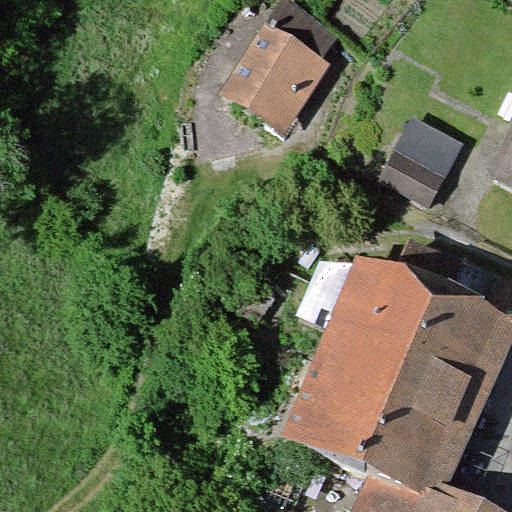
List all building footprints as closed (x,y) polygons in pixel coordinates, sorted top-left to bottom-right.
[(329,61),(257,20),(212,101),(284,141),(329,61)] [(414,109),(381,177),(434,202),(467,134),(414,109)] [(511,140),(493,179),(511,188),(511,140)] [(337,320),(350,257),(321,251),(307,313),(337,320)] [(511,371),(511,319),(379,258),(294,437),(376,473),(448,507),(511,371)] [(458,511),(448,507),(376,473),(357,511),(458,511)]
